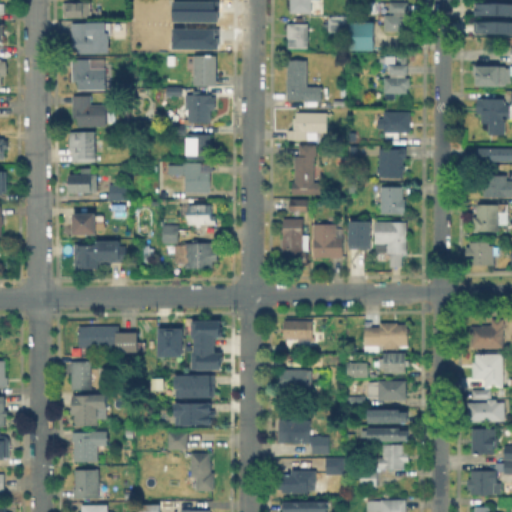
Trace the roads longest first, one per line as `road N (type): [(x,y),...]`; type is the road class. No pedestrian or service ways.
road 1 (residential): [(511,290),(0,297)]
road 2 (residential): [(41,511),(34,0)]
road 3 (residential): [(249,511),(253,0)]
road 4 (residential): [(439,511),(442,0)]
